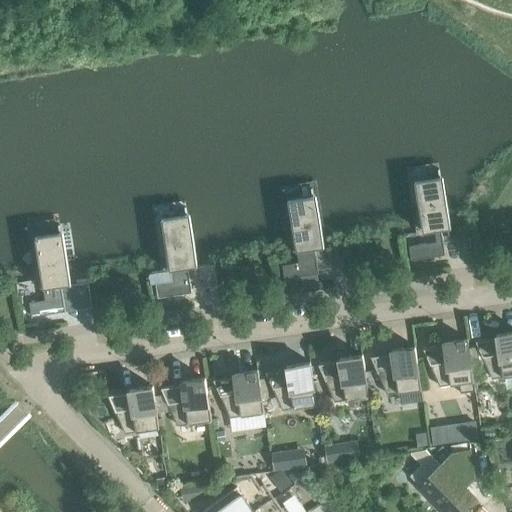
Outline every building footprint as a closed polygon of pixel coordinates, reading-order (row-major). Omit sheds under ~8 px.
[(448,228),(445,211),(440,177),(416,180),(423,232),(434,230),(436,242),(409,246),(411,260),(445,255),(441,229),(448,228)] [(321,247),(319,231),(314,196),(289,199),(298,262),(282,265),(284,279),(318,274),(314,248),(321,247)] [(195,266),(192,251),(187,215),(162,218),(172,281),(155,284),(157,298),(191,293),(188,267),(195,266)] [(68,285),(65,266),(61,233),(36,237),(44,288),(55,287),(57,298),(29,302),(31,316),(65,311),(61,286),(68,285)] [(475,341),(491,379),(511,375),(511,331),(505,333),(506,336),(475,341)] [(423,349),(439,386),(459,384),(460,392),(475,390),(473,381),(467,339),(453,341),(454,344),(423,349)] [(370,357),(387,394),(421,389),(415,346),(401,349),(401,352),(370,357)] [(318,364),(318,365),(334,402),(368,397),(362,354),(348,356),(349,360),(318,364)] [(265,372),(265,373),(282,410),(316,405),(310,362),(296,364),(296,368),(265,372)] [(213,380),(229,418),(264,413),(257,370),(243,372),(244,375),(213,380)] [(160,388),(177,425),(211,420),(205,378),(191,380),(191,383),(160,388)] [(108,396),(124,433),(159,428),(152,386),(138,388),(139,391),(108,396)] [(475,421),(446,426),(448,443),(478,439),(475,421)] [(425,432),(416,433),(417,447),(427,445),(425,432)] [(338,444),(324,446),(327,463),(340,461),(338,444)] [(285,451),(271,453),(274,471),(287,469),(285,451)] [(458,511),(473,498),(462,486),(472,477),(468,453),(451,456),(420,486),(443,509),(445,507),(450,511),(458,511)] [(214,467),(204,468),(206,478),(215,476),(214,467)] [(274,475),(262,483),(272,498),(284,489),(274,475)] [(166,477),(156,478),(157,488),(167,487),(166,477)] [(205,484),(196,485),(198,500),(207,499),(205,484)] [(210,511),(253,511),(254,511),(236,487),(207,507),(210,511)] [(294,495),(282,504),(287,511),(304,511),(305,511),(294,495)]
